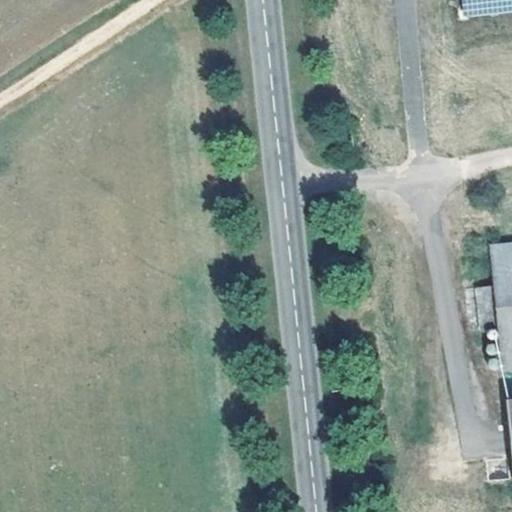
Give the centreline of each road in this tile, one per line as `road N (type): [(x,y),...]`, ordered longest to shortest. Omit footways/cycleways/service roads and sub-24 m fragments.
road 1 (tertiary): [(262,0),(322,511)]
road 2 (track): [(152,0),(0,103)]
